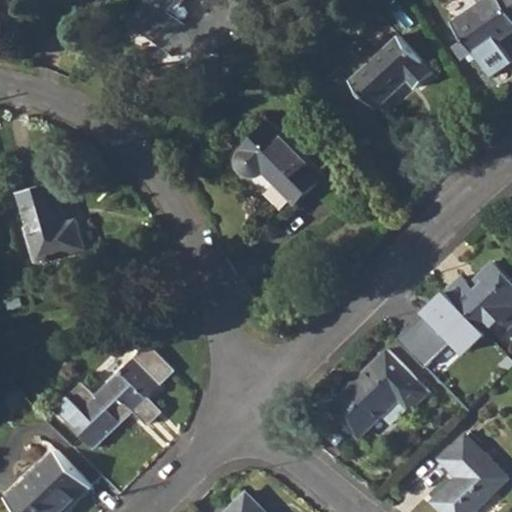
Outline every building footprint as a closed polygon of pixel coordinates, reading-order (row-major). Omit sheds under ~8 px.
[(196,43),(200,52),(259,25),(248,0),(149,0),(134,22),(178,52),(196,43)] [(511,0),(484,0),(452,23),(477,57),(511,31),(511,0)] [(401,35),(354,80),(379,107),(410,78),(418,87),(435,71),(401,35)] [(259,176),(266,172),(298,204),(325,175),(271,121),(242,149),(238,157),(239,167),(245,174),(254,177),(259,176)] [(58,181),(22,191),(42,260),(60,255),(88,247),(79,218),(70,221),(58,181)] [(487,331),(501,318),(510,328),(511,326),(511,279),(496,262),(477,280),(482,285),(477,290),(464,277),(449,290),(487,331)] [(86,382),(59,408),(98,448),(136,409),(151,424),(164,411),(150,396),(177,370),(151,342),(99,395),(86,382)] [(391,346),(333,402),(362,433),(382,414),(400,397),(402,395),(414,408),(433,390),(391,346)] [(11,367),(18,374),(26,367),(19,360),(11,367)] [(382,414),(392,423),(409,407),(400,397),(382,414)] [(461,477),(454,484),(452,482),(434,499),(445,511),(471,511),(508,477),(467,434),(442,457),(461,477)] [(59,449),(10,498),(23,511),(66,511),(94,485),(59,449)] [(246,495),(263,511),(269,511),(249,491),(246,495)] [(263,511),(246,495),(228,511),(263,511)]
